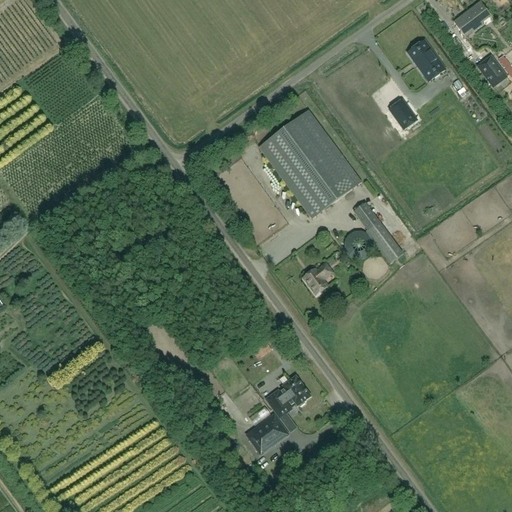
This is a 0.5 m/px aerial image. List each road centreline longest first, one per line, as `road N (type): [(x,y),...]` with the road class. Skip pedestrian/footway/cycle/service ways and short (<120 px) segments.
road 1 (unclassified): [(431,511),(176,164)]
road 2 (unclassified): [(176,164),(409,0)]
road 3 (unclassified): [(176,164),(52,0)]
